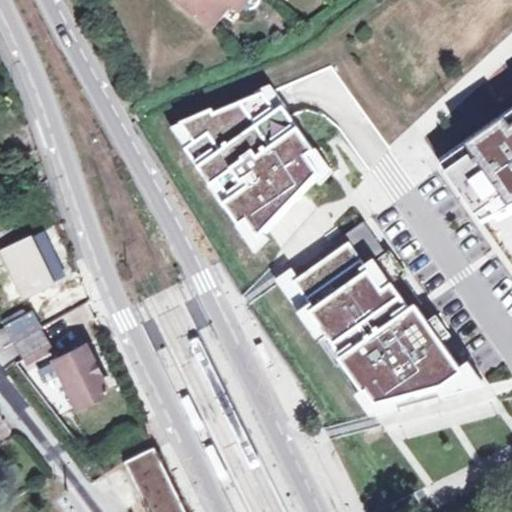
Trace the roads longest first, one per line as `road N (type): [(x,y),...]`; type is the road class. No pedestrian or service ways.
road 1 (secondary): [(311,511),(202,281),(44,0)]
road 2 (secondary): [(1,0),(107,280),(220,511)]
road 3 (residential): [(385,163),(511,343)]
road 4 (unclassified): [(92,511),(0,396)]
